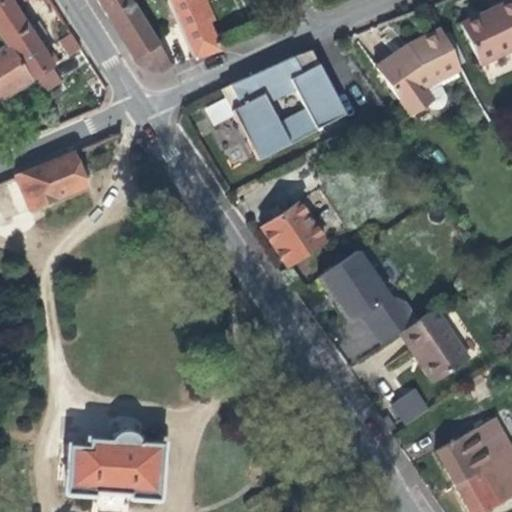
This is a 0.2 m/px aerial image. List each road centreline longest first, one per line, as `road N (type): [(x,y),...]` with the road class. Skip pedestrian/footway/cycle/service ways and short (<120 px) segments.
road 1 (tertiary): [(140,110),(410,511)]
road 2 (residential): [(140,110),(311,34)]
road 3 (residential): [(0,164),(140,110)]
road 4 (tertiary): [(74,0),(140,110)]
